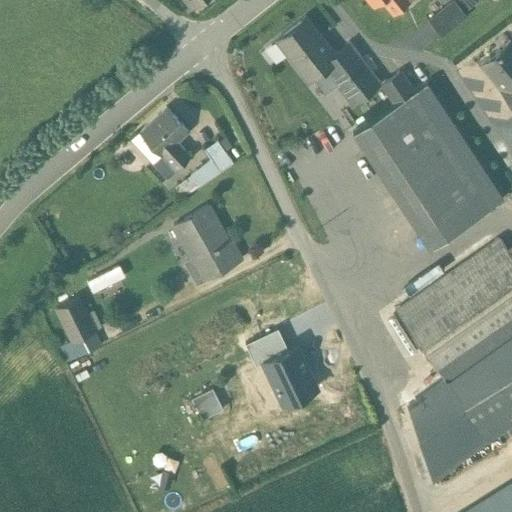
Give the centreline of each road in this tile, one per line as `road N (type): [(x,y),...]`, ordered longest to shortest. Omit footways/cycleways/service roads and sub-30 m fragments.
road 1 (unclassified): [(211,42),(221,78),(241,100),(385,410),(423,511)]
road 2 (unclassified): [(0,220),(211,42)]
road 3 (residential): [(325,0),(366,48),(442,65),(511,170)]
